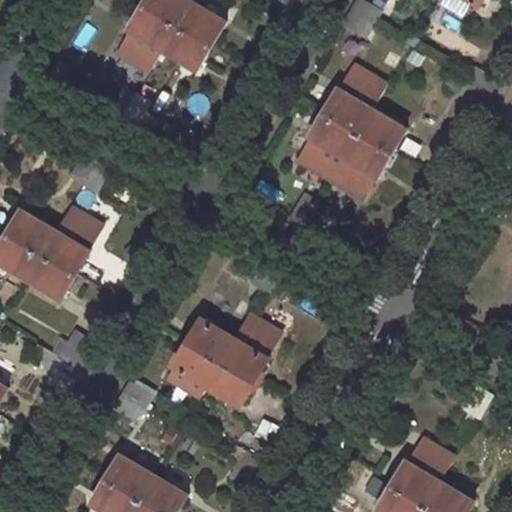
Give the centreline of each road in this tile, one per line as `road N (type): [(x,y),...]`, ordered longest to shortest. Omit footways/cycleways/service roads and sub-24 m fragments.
road 1 (residential): [(21,511),(208,194)]
road 2 (residential): [(278,511),(399,308)]
road 3 (residential): [(325,0),(208,194)]
road 4 (residential): [(208,194),(14,83)]
road 5 (residential): [(399,308),(208,194)]
road 6 (residential): [(399,308),(511,119)]
road 7 (residential): [(511,377),(399,308)]
